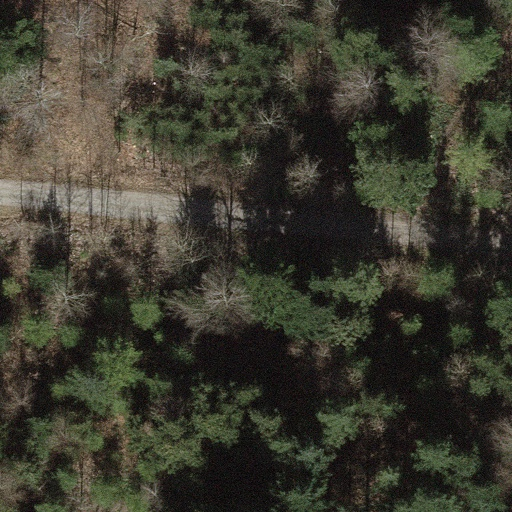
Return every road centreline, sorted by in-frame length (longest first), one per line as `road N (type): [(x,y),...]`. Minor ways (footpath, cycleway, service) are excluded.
road 1 (track): [(0,193),(511,241)]
road 2 (motorway): [(0,223),(320,0)]
